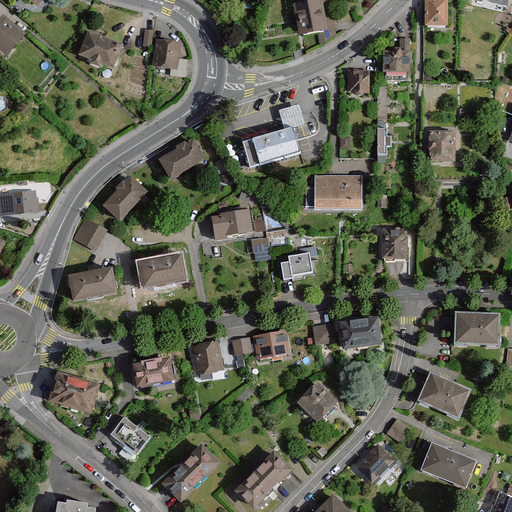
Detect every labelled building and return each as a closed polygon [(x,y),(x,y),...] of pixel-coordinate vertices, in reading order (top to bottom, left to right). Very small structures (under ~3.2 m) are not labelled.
[(21,0),(35,9),(40,0),(21,0)] [(476,0),(476,3),(505,9),(506,0),(476,0)] [(444,29),(444,1),(421,1),(421,28),(444,29)] [(290,9),(297,40),(325,34),(319,3),(290,9)] [(0,17),(0,55),(4,59),(23,37),(0,17)] [(152,47),(154,30),(146,29),(144,45),(152,47)] [(102,69),(111,73),(121,49),(86,35),(77,57),(87,61),(85,67),(100,73),(102,69)] [(180,48),(153,45),(150,69),(169,72),(168,79),(185,81),(187,62),(178,60),(180,48)] [(381,53),(380,76),(409,76),(409,54),(381,53)] [(366,72),(345,72),(345,97),(366,97),(366,72)] [(387,87),(378,87),(378,120),(387,120),(387,87)] [(281,108),(288,130),(298,127),(307,124),(300,102),(281,108)] [(257,140),(264,163),(305,150),(298,127),(288,130),(257,140)] [(378,129),(378,154),(387,155),(387,147),(392,147),(392,137),(387,137),(387,129),(378,129)] [(453,134),(427,135),(427,164),(453,163),(453,134)] [(193,140),(161,159),(171,177),(204,158),(193,140)] [(257,140),(246,143),(254,166),(264,163),(257,140)] [(131,177),(105,205),(121,218),(146,191),(131,177)] [(313,178),(313,212),(360,213),(360,179),(313,178)] [(35,194),(8,197),(10,221),(38,217),(35,194)] [(218,220),(209,222),(211,241),(250,236),(246,212),(217,215),(218,220)] [(255,232),(267,230),(266,220),(254,221),(255,232)] [(74,239),(95,250),(104,232),(83,221),(74,239)] [(381,233),(380,262),(406,263),(406,233),(381,233)] [(253,255),(253,263),(267,262),(265,240),(248,242),(250,255),(253,255)] [(283,258),(286,279),(311,275),(308,254),(283,258)] [(180,255),(139,263),(143,286),(185,278),(180,255)] [(111,269),(71,276),(75,298),(115,291),(111,269)] [(454,315),(453,347),(498,349),(499,317),(454,315)] [(336,328),(339,353),(378,347),(374,322),(336,328)] [(330,326),(310,330),(313,348),(334,344),(330,326)] [(285,334),(251,339),(255,363),(289,357),(285,334)] [(247,342),(229,345),(231,359),(250,356),(247,342)] [(217,346),(189,350),(193,379),(221,375),(217,346)] [(130,368),(135,394),(173,387),(168,361),(130,368)] [(55,376),(46,405),(89,419),(98,389),(55,376)] [(468,395),(428,376),(415,404),(456,422),(468,395)] [(317,385),(295,406),(313,425),(336,404),(317,385)] [(197,408),(185,410),(188,426),(199,424),(197,408)] [(121,417),(103,439),(133,464),(151,442),(121,417)] [(395,423),(383,439),(398,450),(410,433),(395,423)] [(377,445),(351,470),(370,489),(395,465),(377,445)] [(474,465),(428,447),(417,476),(463,494),(474,465)] [(170,476),(160,485),(178,507),(190,496),(187,492),(202,478),(206,482),(218,467),(197,449),(186,459),(189,463),(173,478),(170,476)] [(273,456),(232,495),(249,511),(252,511),(291,475),(273,456)] [(511,511),(511,502),(500,497),(493,511),(511,511)] [(343,511),(330,499),(317,511),(343,511)]
